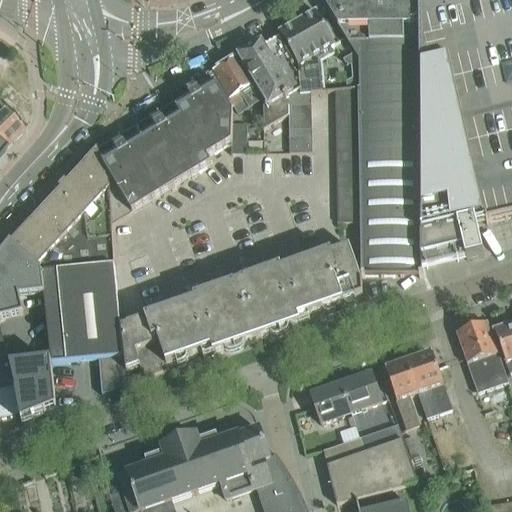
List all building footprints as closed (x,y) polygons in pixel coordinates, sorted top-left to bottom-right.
[(419,28),(418,0),(389,0),(390,44),(374,44),(373,27),(371,19),(373,18),(367,0),(365,0),(334,10),(335,13),(331,14),(327,9),(327,8),(326,8),(359,62),(360,91),(360,104),(360,117),(360,129),(360,141),(361,152),(361,165),(361,178),(361,190),(361,201),(362,213),(362,225),(362,280),(365,280),(365,277),(381,277),(381,279),(384,279),(384,277),(400,277),(400,279),(404,279),(404,274),(419,274),(419,280),(423,280),(423,272),(423,265),(419,28)] [(355,0),(356,0),(355,1),(354,0),(353,0),(338,5),(338,6),(337,7),(337,6),(327,9),(331,14),(335,13),(334,10),(365,0),(367,0),(373,18),(371,19),(373,27),(374,44),(390,44),(389,0),(355,0)] [(511,0),(418,0),(419,28),(423,265),(423,272),(467,262),(484,258),(477,225),(486,223),(487,227),(492,225),(492,224),(493,224),(493,223),(505,220),(505,221),(508,220),(508,219),(511,218),(511,0)] [(335,46),(316,13),(280,34),(299,67),(301,72),(302,97),(312,96),(322,95),(320,66),(330,60),(326,52),(335,46)] [(294,65),(280,40),(265,48),(296,98),(302,97),(301,72),(299,67),(295,68),(294,66),(294,65)] [(296,98),(265,48),(262,44),(237,58),(255,86),(265,101),(265,133),(289,120),(289,107),(312,107),(312,96),(302,97),(296,98)] [(239,117),(265,101),(255,86),(237,58),(213,73),(223,90),(239,117)] [(232,127),(232,116),(230,111),(225,102),(219,92),(209,75),(169,100),(173,107),(100,151),(111,178),(114,226),(212,164),(209,158),(227,145),(232,145),(232,127)] [(360,104),(360,91),(336,94),(336,104),(360,104)] [(360,117),(360,104),(336,104),(336,118),(360,117)] [(0,145),(1,146),(7,151),(26,132),(25,132),(0,105),(0,145)] [(312,119),(312,107),(289,107),(289,120),(312,119)] [(360,129),(360,117),(336,118),(336,129),(360,129)] [(312,132),(312,119),(289,120),(289,132),(312,132)] [(248,127),(232,127),(232,145),(232,155),(248,155),(248,127)] [(360,141),(360,129),(336,129),(337,141),(360,141)] [(313,144),(312,132),(289,132),(289,144),(313,144)] [(361,152),(360,141),(337,141),(337,153),(361,152)] [(313,155),(313,144),(289,144),(289,155),(313,155)] [(115,268),(114,226),(111,178),(100,151),(98,152),(11,245),(38,268),(42,275),(44,297),(52,364),(52,367),(99,362),(102,397),(126,389),(125,374),(119,330),(115,268)] [(361,165),(361,152),(337,153),(337,165),(361,165)] [(361,178),(361,165),(337,165),(337,178),(361,178)] [(361,190),(361,178),(337,178),(337,190),(361,190)] [(361,201),(361,190),(337,190),(338,201),(361,201)] [(362,213),(361,201),(338,201),(338,213),(362,213)] [(362,225),(362,213),(338,213),(338,226),(362,225)] [(42,275),(38,268),(11,245),(0,258),(0,323),(25,318),(20,299),(44,297),(42,275)] [(363,298),(362,284),(350,249),(282,273),(281,270),(194,301),(195,304),(127,327),(129,335),(122,336),(121,329),(120,329),(127,374),(128,374),(126,359),(135,356),(144,381),(170,373),(168,367),(212,352),(214,357),(301,327),(299,321),(363,298)] [(0,421),(20,417),(16,396),(15,389),(10,369),(0,326),(0,421)] [(499,356),(488,326),(457,336),(478,397),(509,386),(499,356)] [(497,333),(495,334),(506,366),(510,377),(511,376),(511,328),(507,330),(505,328),(498,330),(497,333)] [(444,388),(433,356),(431,357),(428,355),(422,357),(421,360),(408,365),(413,380),(419,396),(428,422),(452,413),(444,388)] [(49,364),(10,369),(15,389),(16,389),(17,396),(16,396),(20,417),(22,426),(57,412),(52,367),(52,364),(49,364)] [(396,369),(386,372),(407,433),(419,429),(409,399),(419,396),(413,380),(408,365),(405,365),(403,364),(396,366),(396,369)] [(382,408),(372,377),(363,380),(361,374),(339,381),(342,387),(352,417),(382,408)] [(352,417),(342,387),(339,381),(319,387),(321,393),(312,396),(321,427),(352,417)] [(387,433),(392,446),(403,442),(398,428),(387,433)] [(284,468),(277,458),(276,459),(270,461),(260,431),(239,439),(239,438),(218,445),(216,439),(200,445),(197,438),(161,451),(164,457),(148,463),(150,469),(119,479),(124,494),(110,499),(114,511),(172,511),(170,506),(222,488),(227,502),(257,492),(263,511),(307,511),(303,501),(297,490),(291,479),(284,468)] [(361,440),(343,447),(324,453),(328,469),(366,455),(361,440)] [(392,446),(366,455),(328,469),(337,507),(418,486),(403,442),(392,446)]
